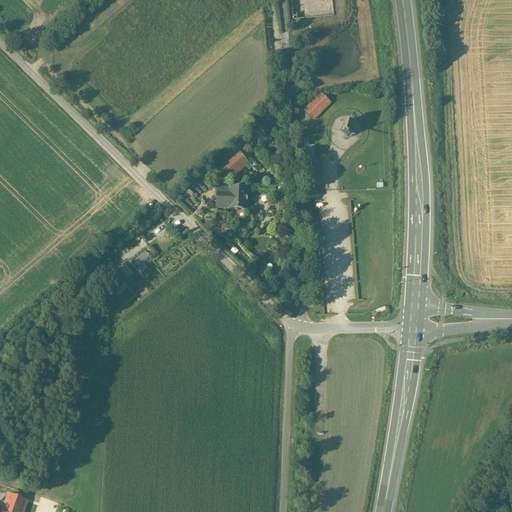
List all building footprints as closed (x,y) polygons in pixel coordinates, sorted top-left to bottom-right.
[(304,112),(313,121),(330,104),(321,96),(304,112)] [(344,120),(339,133),(349,137),(354,124),(344,120)] [(237,152),(219,168),(230,180),(248,164),(237,152)] [(319,186),(317,162),(304,162),(305,187),(319,186)] [(228,196),(216,196),(216,208),(245,210),(246,190),(229,189),(228,196)] [(135,260),(140,267),(152,258),(146,251),(135,260)] [(21,511),(26,502),(9,496),(2,511),(21,511)]
